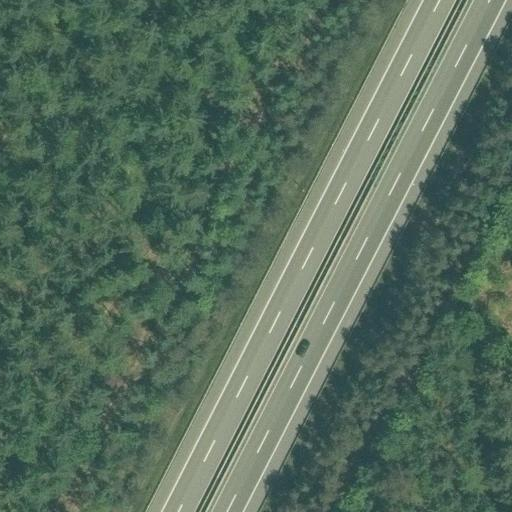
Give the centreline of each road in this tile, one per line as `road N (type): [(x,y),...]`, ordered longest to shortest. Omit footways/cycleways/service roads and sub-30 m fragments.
road 1 (motorway): [(441,0),(179,511)]
road 2 (motorway): [(228,511),(489,0)]
